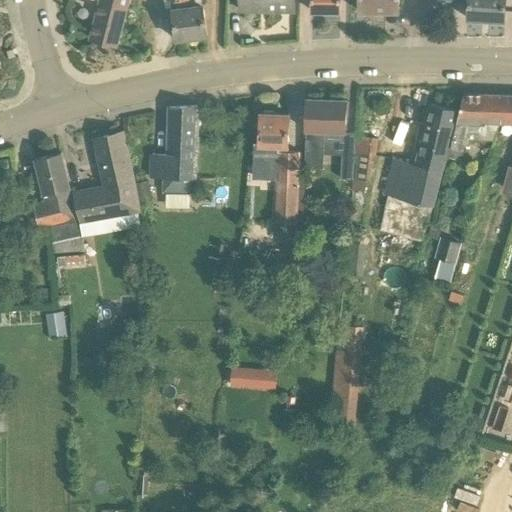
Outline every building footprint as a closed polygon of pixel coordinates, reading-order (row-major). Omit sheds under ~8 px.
[(129,0),(101,0),(91,39),(117,46),(129,0)] [(204,6),(202,0),(171,0),(177,40),(208,36),(204,6)] [(241,0),(241,11),(295,11),(295,0),(241,0)] [(312,0),(313,11),(341,12),(340,0),(312,0)] [(360,0),(360,12),(400,12),(399,0),(360,0)] [(454,0),(454,2),(469,4),(468,19),(505,21),(506,0),(454,0)] [(496,141),(502,123),(502,95),(465,94),(447,156),(462,160),(466,145),(469,146),(471,140),(496,141)] [(511,95),(502,95),(502,123),(511,123),(511,177),(510,185),(511,185),(511,95)] [(325,128),(346,129),(347,101),(308,100),(305,168),(323,169),(325,128)] [(432,104),(416,165),(394,159),(385,194),(388,195),(379,230),(393,234),(377,296),(388,299),(385,311),(403,316),(427,223),(429,224),(458,111),(432,104)] [(196,180),(198,106),(170,108),(168,154),(151,154),(150,178),(163,178),(163,193),(194,194),(195,180),(196,180)] [(259,161),(278,162),(274,223),(297,224),(301,153),(288,152),(290,115),(261,113),(259,161)] [(75,192),(82,221),(140,211),(124,132),(96,139),(106,186),(75,192)] [(358,135),(354,178),(368,180),(372,154),(376,155),(378,139),(358,135)] [(46,202),(34,205),(26,207),(31,227),(39,226),(77,217),(62,153),(36,159),(46,202)] [(155,204),(152,192),(140,195),(144,207),(155,204)] [(86,251),(82,233),(80,223),(49,229),(53,256),(86,251)] [(438,240),(441,229),(432,226),(429,237),(438,240)] [(329,429),(355,432),(363,351),(365,327),(358,326),(366,244),(365,229),(347,227),(329,429)] [(435,258),(439,259),(456,264),(463,243),(441,237),(435,258)] [(314,244),(314,252),(319,257),(326,258),(332,253),(332,245),(327,239),(320,239),(314,244)] [(57,257),(57,258),(58,268),(85,266),(85,257),(85,255),(57,257)] [(451,282),(456,264),(439,259),(434,279),(451,282)] [(463,296),(452,292),(450,300),(461,304),(463,296)] [(50,339),(68,337),(64,312),(46,314),(50,339)] [(129,325),(115,325),(115,342),(115,347),(129,346),(129,342),(129,325)] [(233,387),(279,388),(279,368),(233,367),(233,387)]
